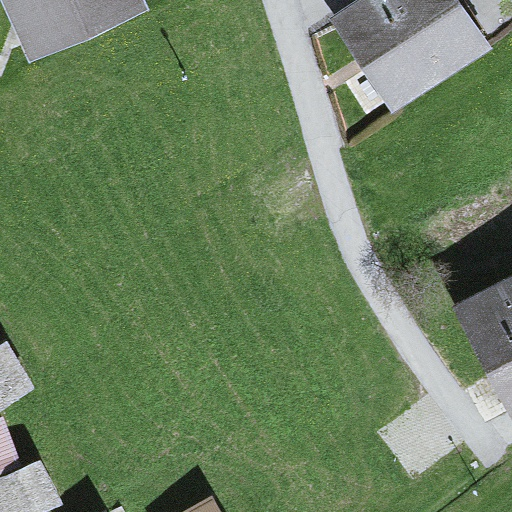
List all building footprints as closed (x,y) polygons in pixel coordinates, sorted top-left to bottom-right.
[(119,5),(116,0),(0,0),(0,33),(10,55),(119,5)] [(449,0),(336,0),(315,14),(371,103),(474,39),(449,0)] [(511,407),(511,255),(443,292),(506,411),(511,407)] [(4,353),(0,354),(0,406),(20,399),(4,353)] [(5,418),(0,419),(0,473),(21,466),(5,418)] [(38,460),(0,477),(0,511),(40,511),(58,504),(38,460)] [(197,511),(184,484),(136,509),(137,511),(197,511)]
